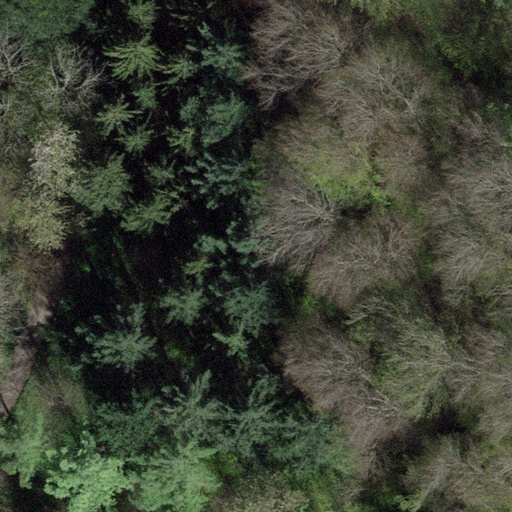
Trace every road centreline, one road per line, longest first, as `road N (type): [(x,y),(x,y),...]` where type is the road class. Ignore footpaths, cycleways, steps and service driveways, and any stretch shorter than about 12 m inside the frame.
road 1 (track): [(104,0),(86,133),(20,363),(0,406)]
road 2 (track): [(511,385),(490,326),(446,0)]
